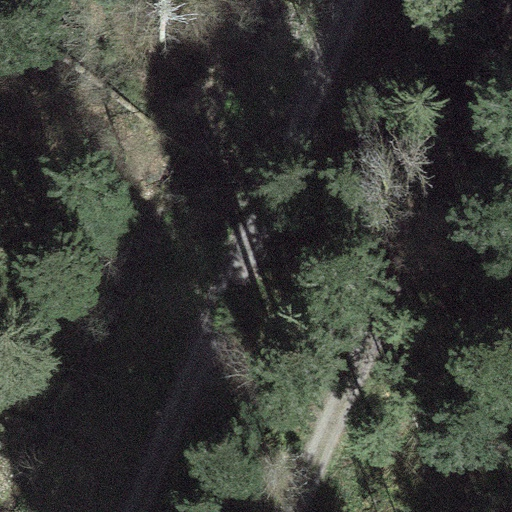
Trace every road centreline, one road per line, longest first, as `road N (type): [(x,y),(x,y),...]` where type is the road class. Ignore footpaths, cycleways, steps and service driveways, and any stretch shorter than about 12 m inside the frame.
road 1 (track): [(133,511),(295,142),(347,0)]
road 2 (track): [(315,511),(444,180),(499,0)]
